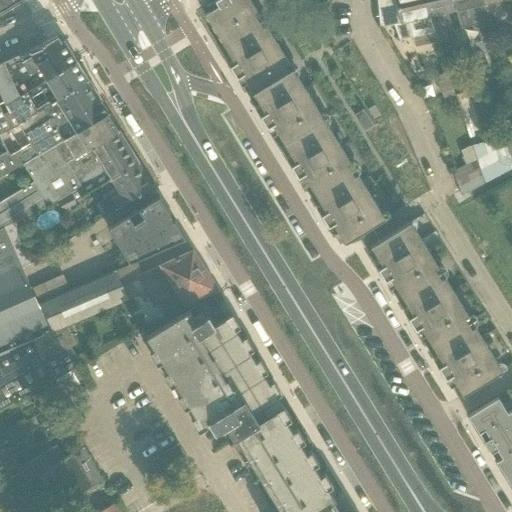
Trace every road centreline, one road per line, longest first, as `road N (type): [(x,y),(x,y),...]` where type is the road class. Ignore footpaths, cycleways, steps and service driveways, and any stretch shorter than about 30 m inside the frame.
road 1 (residential): [(62,8),(115,74),(385,511)]
road 2 (residential): [(493,511),(357,287),(322,249),(225,94),(179,79)]
road 3 (secondary): [(422,511),(178,116)]
